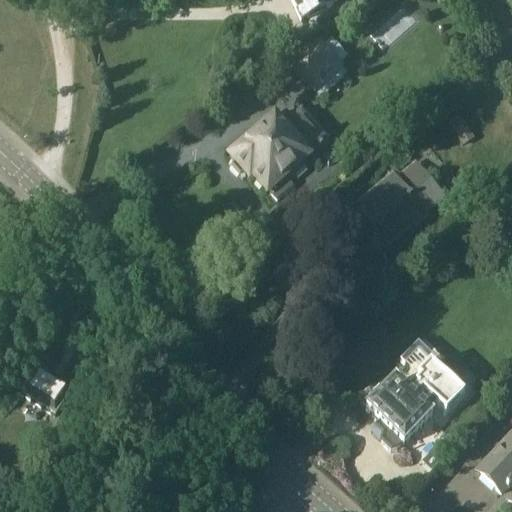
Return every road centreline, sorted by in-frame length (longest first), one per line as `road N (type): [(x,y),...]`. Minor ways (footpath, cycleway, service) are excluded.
road 1 (tertiary): [(285,473),(81,240)]
road 2 (residential): [(48,199),(64,77),(44,0)]
